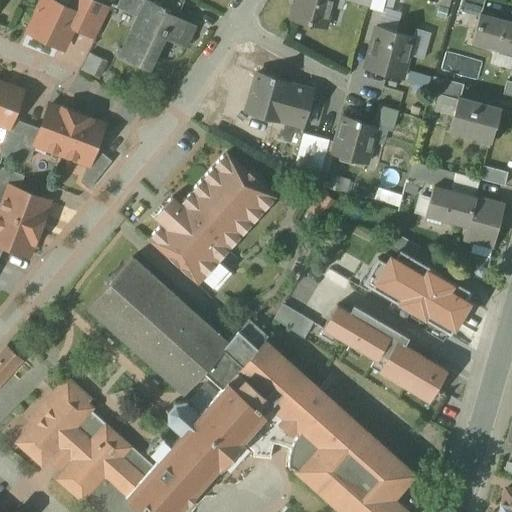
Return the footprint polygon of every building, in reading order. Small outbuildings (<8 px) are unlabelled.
[(73,0),(71,8),(53,0),(31,0),(17,33),(60,50),(69,37),(94,49),(111,9),(89,0),(73,0)] [(117,0),(113,13),(129,20),(110,64),(150,80),(164,43),(186,51),(195,24),(136,0),(117,0)] [(329,0),(293,0),(287,21),(320,31),(329,0)] [(511,23),(469,13),(458,48),(511,62),(511,23)] [(415,33),(371,23),(356,71),(401,85),(415,33)] [(98,78),(105,61),(85,53),(77,70),(98,78)] [(284,77),(253,69),(238,117),(303,135),(313,99),(282,92),(284,77)] [(23,91),(0,82),(0,128),(9,131),(23,91)] [(499,106),(451,92),(439,136),(486,150),(499,106)] [(69,110),(40,101),(23,149),(52,159),(69,110)] [(102,122),(71,111),(54,158),(86,170),(102,122)] [(376,122),(337,114),(325,160),(364,170),(376,122)] [(269,201),(221,157),(172,210),(164,203),(147,222),(154,228),(143,241),(192,285),(269,201)] [(501,186),(506,173),(481,165),(476,178),(501,186)] [(53,202),(3,184),(0,190),(0,218),(40,232),(53,202)] [(501,206),(422,185),(413,222),(456,231),(453,248),(489,256),(501,206)] [(40,234),(0,220),(0,253),(30,263),(40,234)] [(177,393),(222,342),(129,261),(84,313),(177,393)] [(472,294),(405,272),(394,304),(424,314),(421,325),(457,338),(472,294)] [(350,368),(366,342),(348,331),(332,357),(350,368)] [(410,478),(258,342),(148,464),(118,497),(134,511),(169,511),(265,405),(315,450),(291,477),(329,511),(403,511),(390,500),(410,478)] [(0,382),(17,363),(3,350),(0,353),(0,382)] [(444,362),(410,351),(405,366),(388,358),(378,374),(398,385),(396,392),(431,403),(444,362)] [(63,374),(3,439),(84,511),(128,511),(115,499),(148,464),(90,413),(98,406),(63,374)] [(511,400),(501,443),(511,445),(511,400)] [(511,511),(511,494),(500,492),(495,511),(511,511)]
